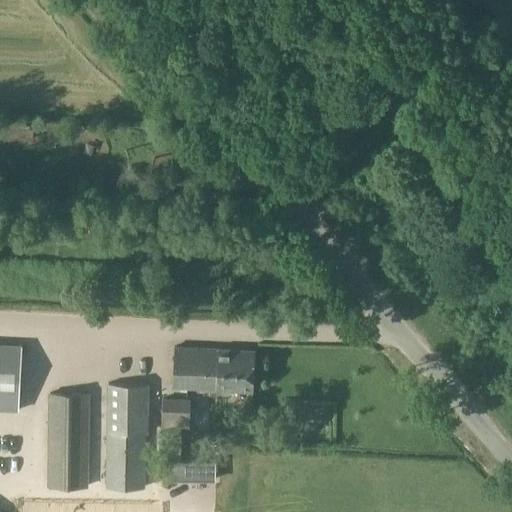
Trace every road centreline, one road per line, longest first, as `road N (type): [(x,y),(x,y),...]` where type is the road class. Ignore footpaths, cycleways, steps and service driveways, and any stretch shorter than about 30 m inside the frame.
road 1 (unclassified): [(511,456),(104,0)]
road 2 (unknown): [(0,174),(254,171)]
